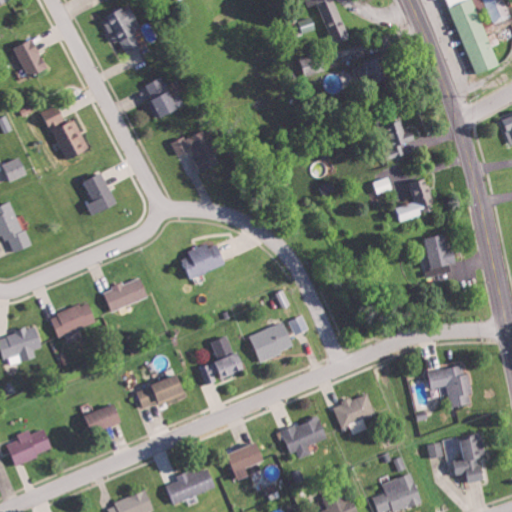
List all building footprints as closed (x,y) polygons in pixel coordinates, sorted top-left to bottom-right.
[(349,38),(336,0),(317,0),(332,44),(349,38)] [(451,0),(476,73),(500,65),(478,0),(451,0)] [(487,0),(494,22),(511,16),(511,13),(507,0),(487,0)] [(115,42),(121,39),(127,52),(142,46),(134,27),(142,24),(133,4),(104,17),(115,42)] [(16,46),(29,76),(50,68),(37,37),(16,46)] [(324,69),(318,52),(300,58),(306,76),(324,69)] [(395,75),(387,54),(361,64),(369,84),(395,75)] [(45,110),(67,159),(90,149),(76,118),(68,122),(60,103),(45,110)] [(511,143),(511,113),(502,117),(511,144),(511,143)] [(389,124),(399,155),(416,150),(413,141),(418,139),(414,128),(406,131),(402,119),(389,124)] [(178,154),(195,147),(199,154),(195,156),(202,171),(221,162),(206,128),(173,143),(178,154)] [(29,174),(24,156),(6,161),(11,179),(29,174)] [(89,203),(94,214),(119,203),(104,171),(86,180),(95,200),(89,203)] [(373,182),(377,193),(394,187),(390,176),(373,182)] [(423,214),(422,206),(432,204),(426,178),(411,182),(415,201),(395,206),(398,220),(423,214)] [(31,245),(14,200),(0,204),(0,234),(6,232),(14,252),(31,245)] [(228,266),(222,242),(185,251),(191,275),(228,266)] [(149,295),(141,275),(104,290),(113,310),(149,295)] [(51,316),(60,336),(98,321),(90,300),(51,316)] [(296,347),(286,321),(251,333),(261,359),(296,347)] [(7,364),(37,358),(36,348),(43,347),(39,326),(1,334),(7,364)] [(213,340),(220,359),(200,367),(207,384),(218,380),(215,374),(226,370),(228,375),(248,367),(242,351),(235,353),(228,334),(213,340)] [(430,370),(433,387),(449,384),(453,406),(472,403),(471,394),(474,393),(471,372),(464,373),(463,364),(430,370)] [(138,389),(145,406),(188,390),(181,373),(138,389)] [(343,428),(351,425),(355,434),(369,428),(366,419),(378,414),(369,392),(334,406),(343,428)] [(124,419),(117,401),(87,414),(95,432),(124,419)] [(329,437),(322,416),(283,429),(291,452),(298,450),(301,457),(313,453),(309,444),(329,437)] [(17,464),(56,449),(47,427),(33,432),(31,428),(18,433),(20,438),(9,443),(17,464)] [(485,479),(482,456),(486,455),(483,434),(460,437),(463,457),(455,458),(457,473),(469,471),(470,481),(485,479)] [(267,459),(261,441),(231,451),(240,478),(252,475),(249,465),(267,459)] [(432,458),(444,455),(441,441),(429,444),(432,458)] [(218,488),(212,467),(197,472),(196,468),(177,474),(179,479),(169,482),(175,501),(218,488)] [(386,492),(373,496),(379,511),(389,511),(424,499),(414,471),(383,483),(386,492)] [(359,511),(352,487),(321,497),(325,511),(359,511)] [(152,511),(156,511),(150,491),(109,503),(111,511),(152,511)]
